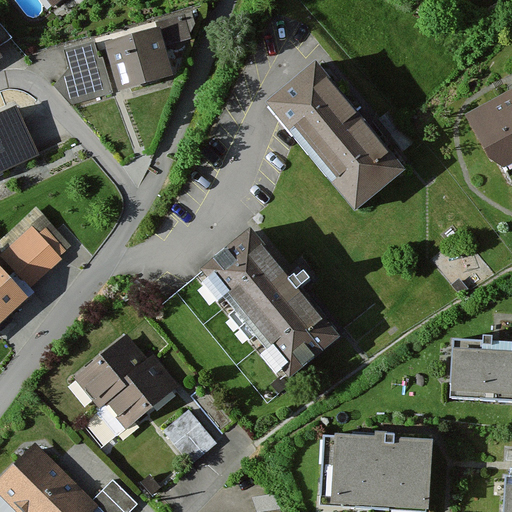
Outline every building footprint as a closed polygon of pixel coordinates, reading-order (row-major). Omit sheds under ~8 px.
[(43,0),(52,10),(65,0),(43,0)] [(162,16),(170,39),(194,32),(187,9),(162,16)] [(117,99),(173,81),(157,33),(102,51),(117,99)] [(318,73),(271,111),(355,215),(403,177),(318,73)] [(511,187),(511,98),(463,125),(501,194),(511,187)] [(0,178),(34,163),(11,114),(0,118),(0,178)] [(26,234),(1,257),(31,289),(56,265),(26,234)] [(268,398),(336,343),(249,236),(181,291),(268,398)] [(0,278),(0,319),(21,299),(0,278)] [(106,406),(128,432),(175,391),(151,363),(148,365),(125,339),(74,383),(98,412),(106,406)] [(448,411),(511,412),(511,354),(450,352),(448,411)] [(191,459),(218,438),(191,404),(165,426),(191,459)] [(317,511),(427,511),(430,451),(319,447),(317,511)] [(28,453),(0,486),(0,498),(16,511),(93,511),(95,509),(28,453)] [(498,511),(511,511),(511,489),(500,489),(498,511)]
